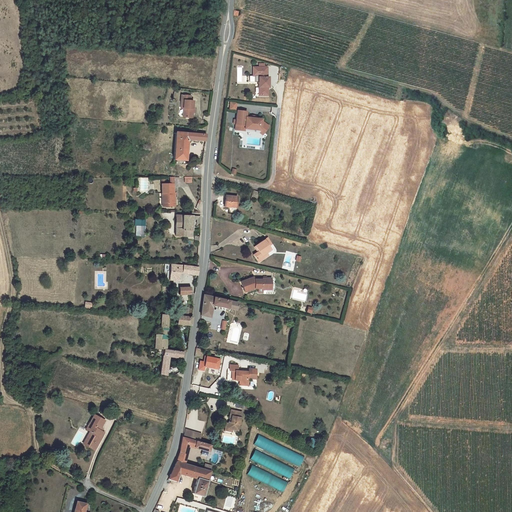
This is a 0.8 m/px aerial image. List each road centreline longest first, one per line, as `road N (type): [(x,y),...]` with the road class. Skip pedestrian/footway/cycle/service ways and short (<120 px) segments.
road 1 (tertiary): [(147,511),(174,446),(190,351),(230,0)]
road 2 (track): [(146,511),(45,462),(34,416),(3,391),(13,293),(0,216)]
road 3 (track): [(511,222),(396,416),(393,462),(432,511)]
road 4 (unknown): [(208,175),(252,183),(270,176),(275,74)]
